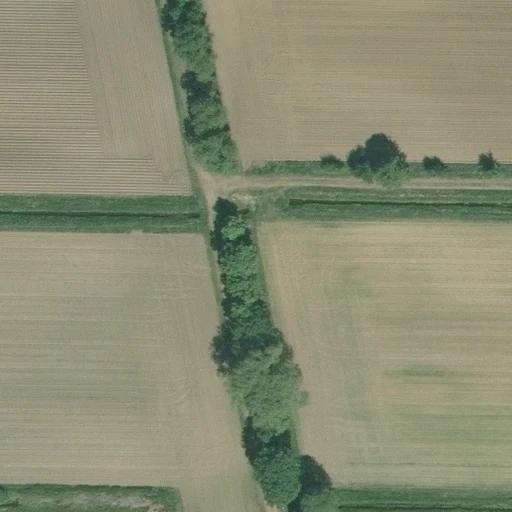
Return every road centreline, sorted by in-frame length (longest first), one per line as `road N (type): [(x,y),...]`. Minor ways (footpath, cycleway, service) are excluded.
road 1 (track): [(160,0),(268,511)]
road 2 (track): [(511,178),(197,172)]
